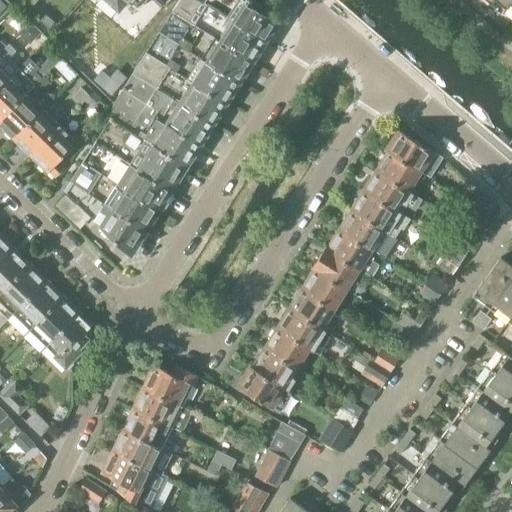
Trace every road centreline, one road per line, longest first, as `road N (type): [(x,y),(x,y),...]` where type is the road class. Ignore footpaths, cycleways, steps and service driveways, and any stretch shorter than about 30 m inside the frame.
road 1 (residential): [(138,315),(192,345),(220,335),(391,76)]
road 2 (residential): [(326,22),(138,315)]
road 3 (residential): [(335,477),(511,215)]
road 4 (residential): [(36,511),(138,315)]
road 5 (residential): [(138,315),(0,180)]
road 6 (residential): [(511,183),(391,76)]
